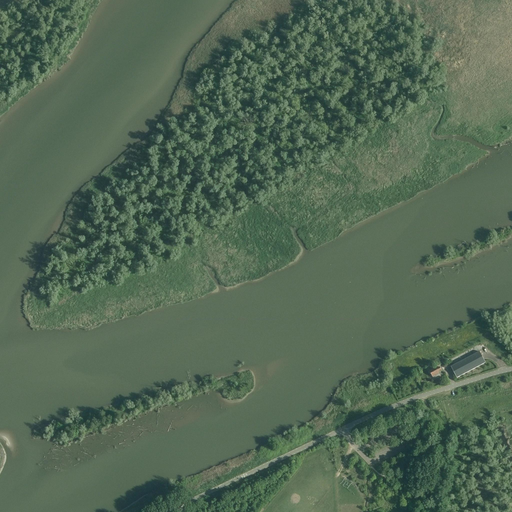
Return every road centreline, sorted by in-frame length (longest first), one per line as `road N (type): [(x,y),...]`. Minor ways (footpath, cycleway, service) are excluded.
road 1 (unclassified): [(343,429),(167,511)]
road 2 (unclassified): [(511,369),(343,429)]
